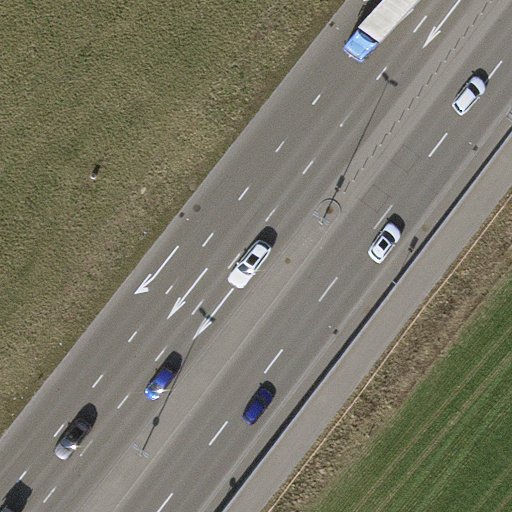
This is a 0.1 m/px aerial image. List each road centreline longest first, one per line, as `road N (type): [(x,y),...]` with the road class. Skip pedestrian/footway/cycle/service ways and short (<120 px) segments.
road 1 (secondary): [(419,9),(5,511)]
road 2 (secondary): [(154,511),(504,55)]
